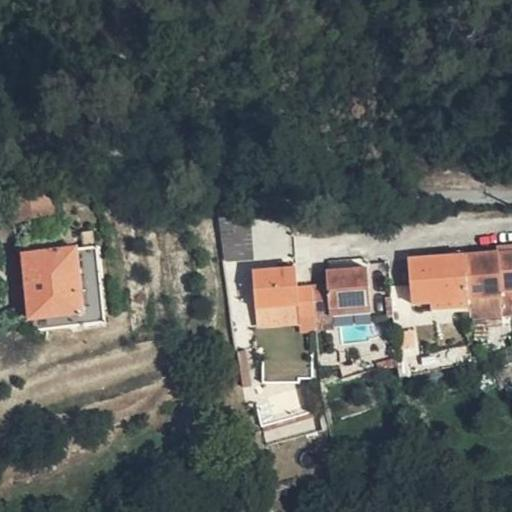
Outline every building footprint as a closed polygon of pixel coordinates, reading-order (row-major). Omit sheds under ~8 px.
[(50,189),(6,201),(11,226),(56,214),(50,189)] [(226,261),(251,259),(249,228),(224,230),(226,261)] [(98,247),(78,249),(85,315),(86,327),(108,324),(98,247)] [(78,249),(68,250),(24,256),(31,320),(51,318),(85,315),(78,249)] [(511,251),(499,253),(410,261),(413,306),(433,304),(469,301),(503,299),(503,303),(511,302),(511,251)] [(298,307),(299,326),(318,325),(317,324),(316,307),(314,288),(297,289),(296,270),(255,272),(258,310),(272,309),(298,307)] [(316,307),(317,324),(328,323),(328,318),(369,316),(366,271),(325,274),(326,287),(314,288),(316,307)] [(469,301),(433,304),(433,311),(470,309),(469,301)] [(273,328),(299,326),(298,307),(272,309),(273,328)] [(85,315),(51,318),(52,331),(86,327),(85,315)] [(300,334),(318,333),(318,325),(299,326),(300,334)] [(315,431),(312,414),(261,423),(263,440),(315,431)] [(372,496),(384,492),(376,468),(364,472),(372,496)]
